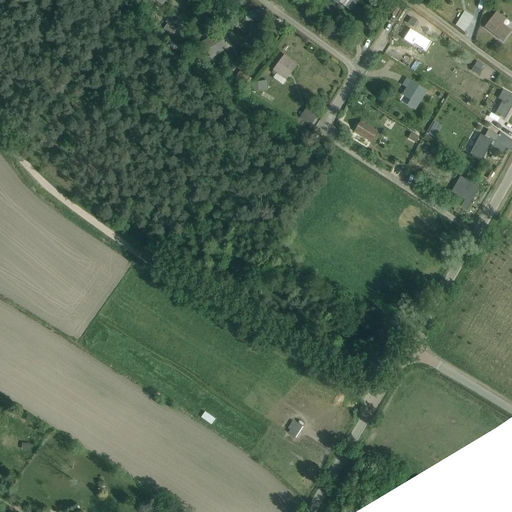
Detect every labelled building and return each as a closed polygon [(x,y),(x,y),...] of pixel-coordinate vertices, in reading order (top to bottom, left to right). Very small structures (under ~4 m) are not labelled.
[(333,0),(333,1),(338,5),(339,2),(345,7),(351,11),(359,0),(333,0)] [(138,2),(140,12),(150,11),(148,1),(138,2)] [(247,20),(261,20),(260,10),(247,10),(247,20)] [(187,12),(183,19),(191,24),(196,18),(187,12)] [(464,12),(455,26),(464,32),(473,17),(464,12)] [(502,25),(506,19),(497,12),(485,28),(503,42),(511,32),(502,25)] [(167,24),(163,30),(172,36),(175,30),(176,30),(184,20),(175,13),(170,21),(167,20),(165,23),(168,24),(167,24)] [(411,18),(407,23),(416,28),(419,23),(411,18)] [(251,32),(247,37),(253,43),(258,38),(251,32)] [(218,33),(202,42),(211,59),(228,49),(218,33)] [(292,71),(296,65),(284,56),(274,70),(284,78),(290,70),(292,71)] [(477,62),(471,72),(479,76),(484,66),(477,62)] [(293,72),(292,71),(290,70),(284,78),(277,73),(273,78),(283,85),(286,81),(293,72)] [(245,86),(245,85),(246,86),(251,79),(250,79),(251,78),(241,71),(235,78),(245,86)] [(407,88),(403,95),(411,100),(408,106),(416,110),(427,92),(407,80),(403,85),(407,88)] [(255,92),(268,91),(267,81),(257,82),(254,83),(255,92)] [(287,90),(294,94),(298,88),(291,84),(287,90)] [(503,101),(496,115),(505,120),(511,107),(511,95),(503,90),(499,99),(503,101)] [(302,115),(313,123),(321,113),(310,105),(302,115)] [(361,122),(354,132),(371,142),(378,132),(361,122)] [(434,122),(428,134),(435,138),(442,127),(434,122)] [(485,137),(489,139),(490,138),(495,141),(498,136),(488,130),(485,137)] [(411,133),(408,139),(416,143),(419,137),(411,133)] [(489,139),(485,137),(481,135),(476,144),(468,140),(463,150),(482,161),(493,141),(489,139)] [(460,177),(452,192),(465,200),(461,207),(467,210),(479,188),(460,177)] [(215,236),(208,228),(204,231),(211,239),(215,236)] [(313,284),(300,275),(295,281),(308,291),(313,284)] [(205,412),(201,418),(211,425),(215,419),(205,412)] [(19,448),(27,436),(8,423),(0,435),(3,438),(2,439),(12,445),(13,444),(19,448)] [(34,444),(26,440),(21,449),(29,453),(34,444)] [(115,503),(129,483),(120,477),(116,482),(118,483),(107,498),(115,503)] [(155,503),(150,511),(151,511),(157,511),(161,507),(162,508),(163,505),(157,501),(156,504),(155,503)]
